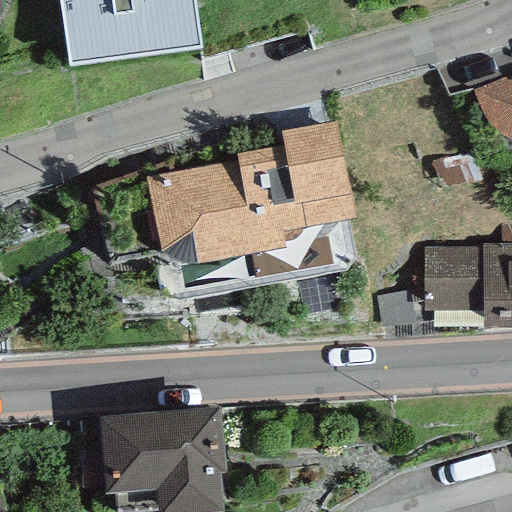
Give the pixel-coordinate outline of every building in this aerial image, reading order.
[(193,0),(56,0),(68,83),(203,62),(193,0)] [(511,75),(493,83),(470,96),(483,123),(493,135),(503,145),(511,149),(511,75)] [(238,166),(144,184),(158,264),(169,273),(180,276),(196,276),(285,259),(281,245),(354,234),(334,129),(280,137),(281,154),(236,160),(238,166)] [(481,344),(511,343),(511,249),(481,250),(482,253),(481,321),(481,344)] [(481,321),(482,253),(423,252),(422,320),(481,321)] [(218,422),(99,430),(104,510),(159,507),(159,511),(219,511),(218,488),(223,487),(218,422)]
